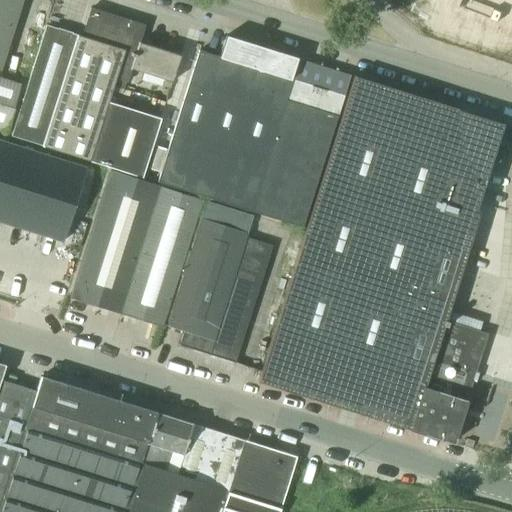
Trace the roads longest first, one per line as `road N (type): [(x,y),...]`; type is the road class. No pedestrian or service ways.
road 1 (unclassified): [(0,330),(511,491)]
road 2 (unclassified): [(511,87),(232,0)]
